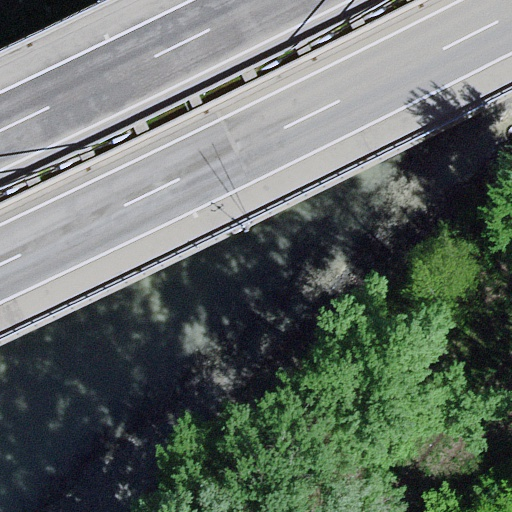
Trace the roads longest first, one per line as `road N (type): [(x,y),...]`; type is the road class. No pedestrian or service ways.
road 1 (motorway): [(0,266),(511,13)]
road 2 (motorway): [(266,0),(0,128)]
